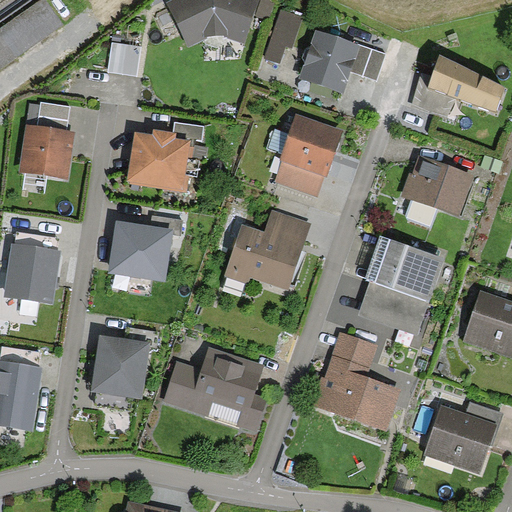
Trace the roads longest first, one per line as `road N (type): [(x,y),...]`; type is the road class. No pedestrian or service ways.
road 1 (residential): [(253,492),(405,50)]
road 2 (residential): [(106,107),(57,437),(59,470)]
road 3 (residential): [(253,492),(154,468),(59,470)]
road 4 (residential): [(385,511),(253,492)]
